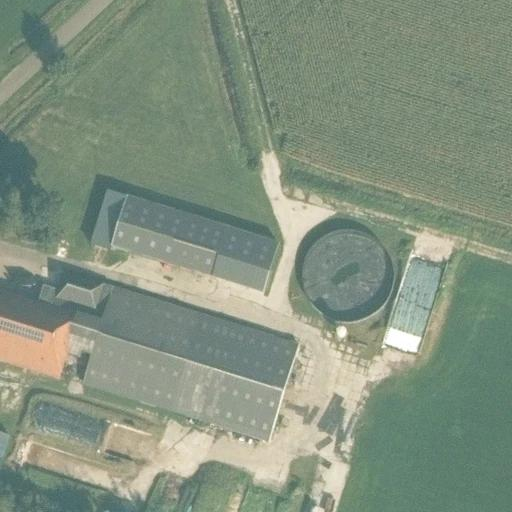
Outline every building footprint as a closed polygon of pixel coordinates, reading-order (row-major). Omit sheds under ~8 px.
[(277,243),(127,199),(112,251),(261,296),(277,243)] [(45,248),(47,236),(23,231),(21,243),(45,248)] [(394,284),(394,279),(394,274),(393,269),(391,264),(389,258),(386,253),(382,248),(377,244),(372,240),(366,237),(360,235),(354,234),(348,234),(342,234),(337,235),(332,237),(327,239),(323,241),(319,245),(315,248),(311,253),(308,258),(306,263),(304,270),(303,276),(303,282),(304,289),(306,295),(308,300),(311,305),(315,310),(319,314),(323,317),(327,319),(332,321),(337,323),(342,324),(348,325),(354,324),(360,323),(366,321),(372,318),(377,314),(382,310),(386,305),(389,300),(391,295),(393,289),(394,284)] [(0,362),(59,381),(79,318),(101,325),(83,385),(314,457),(343,363),(64,275),(59,292),(48,289),(43,307),(0,293),(0,362)] [(23,373),(0,366),(0,408),(11,412),(23,373)]
